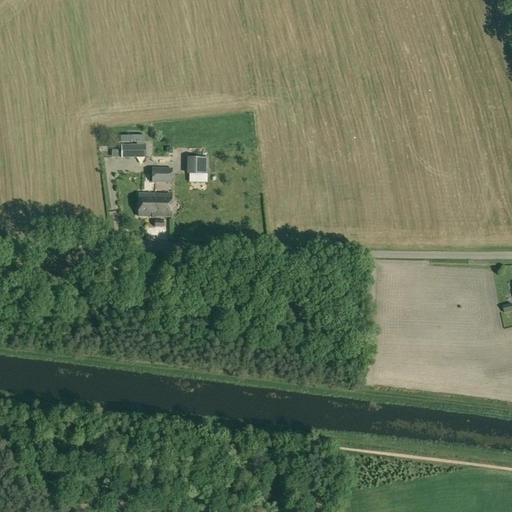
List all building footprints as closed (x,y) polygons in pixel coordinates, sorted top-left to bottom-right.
[(121,145),(121,158),(146,157),(145,145),(121,145)] [(187,173),(192,173),(208,173),(209,157),(187,157),(187,173)] [(151,183),(173,183),(173,168),(152,168),(151,183)] [(171,217),(171,194),(138,193),(138,217),(171,217)] [(503,306),(505,313),(511,310),(511,304),(503,306)]
